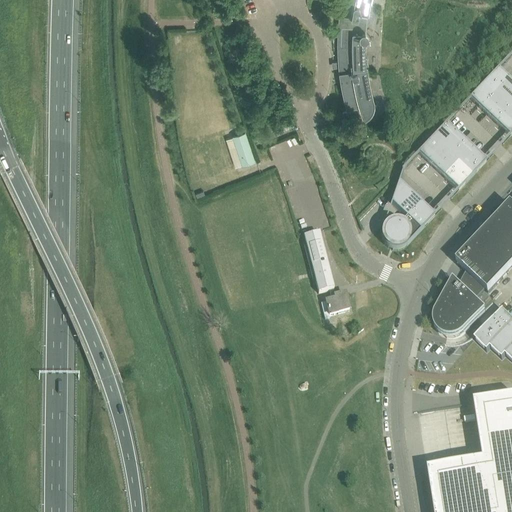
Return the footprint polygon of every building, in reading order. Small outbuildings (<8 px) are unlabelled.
[(365,34),(365,26),(367,14),(368,6),(369,3),(372,3),(372,0),(353,0),(354,0),(351,16),(351,18),(340,17),(338,31),(338,45),(338,57),(339,62),(339,67),(340,73),(340,74),(342,87),(345,101),(348,111),(342,113),(344,119),(359,114),(361,120),(365,119),(367,117),(368,115),(369,112),(369,110),(369,107),(374,106),(372,101),(369,89),(367,77),(366,71),(365,66),(368,65),(367,64),(367,60),(367,59),(365,58),(365,56),(364,42),(365,40),(366,38),(365,35),(365,34)] [(498,70),(469,101),(470,102),(471,101),(506,135),(507,135),(509,138),(510,138),(511,135),(511,84),(499,72),(499,71),(498,70)] [(447,125),(418,155),(419,156),(455,190),(455,189),(458,192),(458,193),(462,189),(465,185),(476,174),(479,170),(486,163),(483,160),(447,126),(447,125)] [(254,161),(245,133),(233,137),(242,165),(254,161)] [(382,231),(381,236),(382,241),(384,246),(388,249),(390,250),(392,251),(397,252),(402,250),(406,247),(424,229),(424,228),(428,225),(434,218),(434,217),(431,215),(431,214),(399,184),(398,183),(391,205),(406,220),(393,234),(384,225),(384,226),(382,231)] [(511,208),(457,266),(461,270),(466,274),(464,278),(463,278),(462,278),(461,279),(460,279),(460,280),(460,281),(460,282),(461,282),(461,283),(459,287),(453,281),(453,282),(437,310),(435,315),(434,318),(433,322),(434,326),(434,327),(436,331),(438,334),(439,335),(442,338),(445,339),(447,340),(451,340),(455,340),(456,340),(460,338),(463,336),(464,335),(486,312),(475,302),(478,299),(479,299),(480,299),(481,299),(482,299),(482,298),(483,297),(482,296),(482,295),(485,292),(488,296),(499,284),(511,270),(511,208)] [(335,298),(326,264),(327,263),(319,234),(304,238),(318,295),(329,292),(331,299),(332,302),(326,304),(329,317),(345,313),(343,305),(347,304),(345,296),(335,298)] [(511,327),(511,321),(503,313),(503,312),(474,342),(487,354),(490,350),(511,327)] [(511,350),(511,327),(490,350),(502,361),(505,357),(511,350)] [(484,464),(428,473),(434,511),(511,511),(511,399),(505,400),(474,405),(484,464)]
